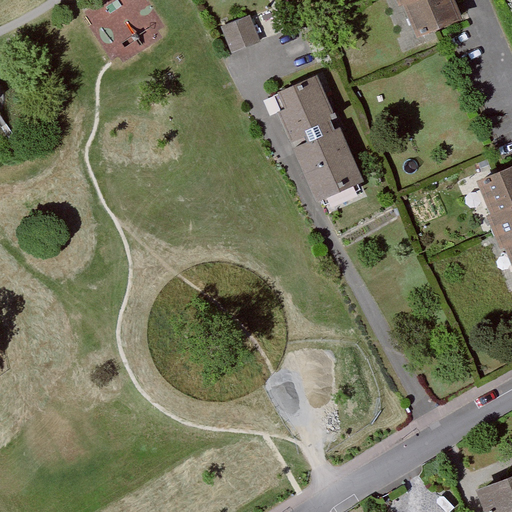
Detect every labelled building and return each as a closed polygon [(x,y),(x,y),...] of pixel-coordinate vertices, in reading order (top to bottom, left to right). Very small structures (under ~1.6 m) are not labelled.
[(461,34),(448,0),(396,0),(416,51),(461,34)] [(261,43),(251,17),(221,28),(231,54),(261,43)] [(365,193),(319,85),(274,105),(320,212),(365,193)] [(511,167),(475,183),(511,268),(511,167)] [(511,511),(511,476),(479,488),(487,511),(511,511)]
